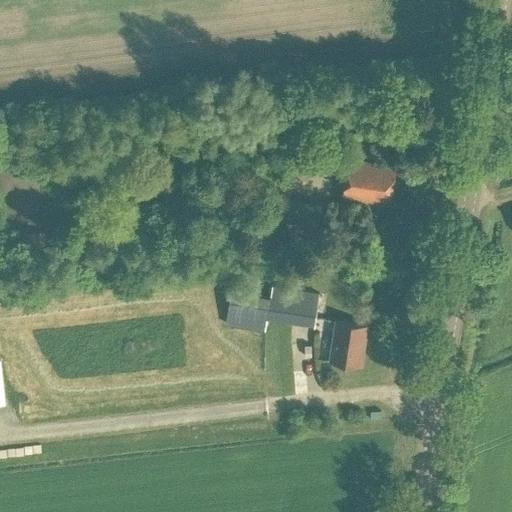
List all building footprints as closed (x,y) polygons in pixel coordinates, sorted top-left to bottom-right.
[(204,105),(207,127),(262,120),(259,98),(204,105)] [(378,164),(378,162),(349,158),(343,195),(373,199),(374,197),(391,199),(396,167),(378,164)] [(290,198),(285,235),(316,239),(321,203),(290,198)] [(44,249),(46,232),(21,230),(20,248),(44,249)] [(271,295),(268,317),(315,325),(320,292),(272,284),(271,295)] [(231,289),(226,323),(266,330),(268,317),(271,295),(231,289)] [(336,320),(330,359),(362,364),(368,325),(336,320)]
